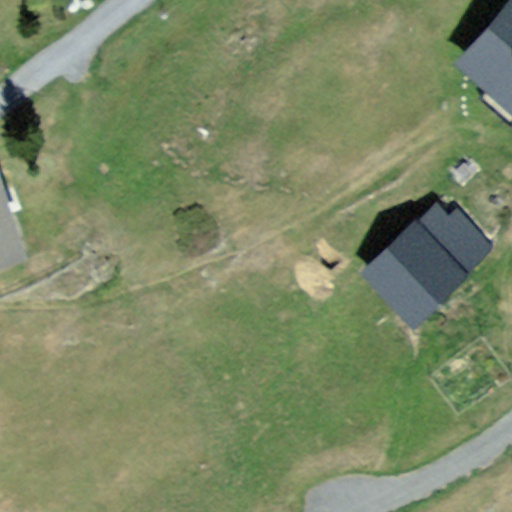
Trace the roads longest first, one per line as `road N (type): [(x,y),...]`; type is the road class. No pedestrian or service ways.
road 1 (unclassified): [(511,427),(473,459),(368,511)]
road 2 (residential): [(134,0),(84,40),(0,87)]
